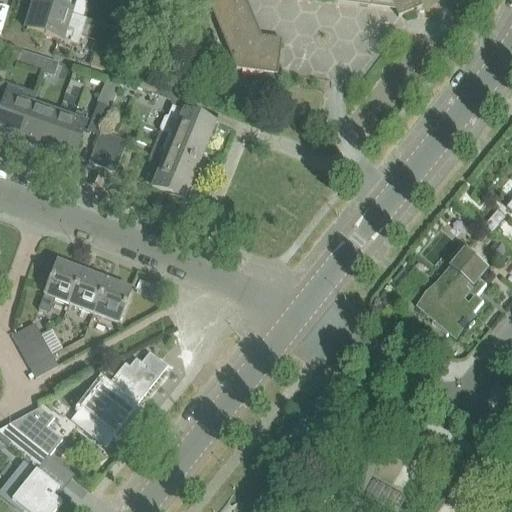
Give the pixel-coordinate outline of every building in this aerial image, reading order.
[(35,0),(34,4),(69,15),(74,0),(35,0)] [(131,0),(129,6),(143,11),(148,0),(147,0),(131,0)] [(206,0),(236,71),(277,76),(281,40),(261,38),(245,0),(306,0),(370,8),(376,0),(390,0),(397,18),(421,8),(417,0),(206,0)] [(84,20),(69,15),(34,4),(25,31),(76,47),(84,20)] [(140,20),(143,11),(129,6),(126,14),(140,20)] [(95,52),(90,68),(117,76),(122,61),(95,52)] [(48,61),(21,53),(16,67),(43,75),(48,61)] [(58,64),(48,61),(43,75),(54,79),(58,64)] [(161,86),(126,72),(122,83),(156,97),(161,86)] [(98,104),(86,133),(99,138),(101,133),(111,109),(121,84),(107,80),(97,104),(98,104)] [(0,113),(0,136),(20,143),(32,108),(36,95),(2,84),(0,89),(0,103),(3,104),(0,113)] [(32,108),(20,143),(23,145),(23,146),(29,148),(30,148),(30,147),(45,152),(58,117),(32,108)] [(163,118),(157,133),(159,134),(204,153),(215,126),(172,108),(168,118),(163,118)] [(45,152),(72,161),(87,117),(76,113),(73,122),(58,117),(45,152)] [(99,138),(88,164),(105,171),(118,140),(101,133),(99,138)] [(159,134),(148,159),(161,165),(193,178),(204,153),(159,134)] [(118,140),(105,171),(114,174),(127,144),(118,140)] [(183,203),(193,178),(161,165),(156,178),(148,175),(143,187),(183,203)] [(498,213),(483,229),(492,237),(507,220),(498,213)] [(499,244),(488,256),(497,264),(508,251),(499,244)] [(425,248),(418,258),(436,272),(444,262),(425,248)] [(457,264),(419,310),(457,342),(477,319),(473,316),(484,304),(481,302),(477,306),(474,303),(477,299),(487,287),(481,282),(489,272),(462,250),(453,261),(457,264)] [(54,301),(69,307),(82,274),(56,264),(38,312),(49,316),(54,301)] [(94,316),(107,283),(82,274),(69,307),(94,316)] [(130,292),(107,283),(94,316),(118,325),(130,292)] [(12,338),(17,349),(40,336),(34,326),(12,338)] [(23,359),(46,347),(40,336),(17,349),(23,359)] [(52,357),(46,347),(23,359),(29,370),(52,357)] [(167,369),(149,355),(141,365),(136,361),(129,369),(125,366),(106,390),(100,385),(80,410),(115,438),(135,413),(132,411),(167,369)] [(58,368),(52,357),(29,370),(35,380),(58,368)] [(39,410),(9,427),(48,458),(61,442),(45,430),(53,421),(39,410)] [(289,434),(300,443),(313,426),(305,420),(302,418),(289,434)] [(315,427),(313,426),(300,443),(311,452),(324,435),(315,427)] [(0,442),(9,450),(12,446),(40,468),(48,458),(9,427),(0,431),(0,442)] [(304,459),(299,455),(292,449),(286,444),(280,452),(298,467),(304,459)] [(56,511),(61,506),(52,499),(58,492),(34,473),(24,465),(0,494),(0,499),(16,511),(56,511)]
